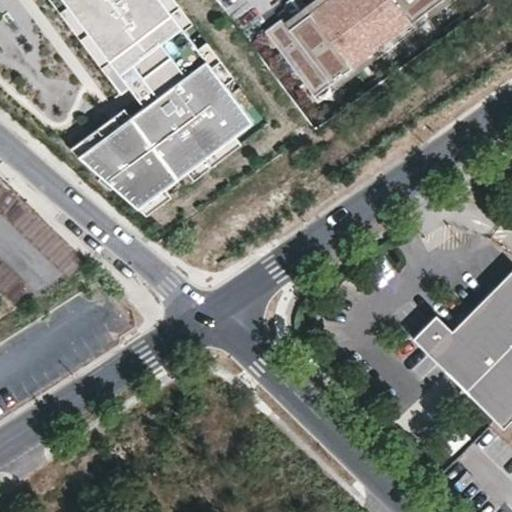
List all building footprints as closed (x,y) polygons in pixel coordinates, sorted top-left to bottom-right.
[(257,118),(164,0),(65,0),(147,105),(82,155),(143,207),(257,118)] [(393,35),(439,0),(325,0),(290,27),(285,20),(282,17),(265,30),(314,95),(331,82),(373,51),(393,35)] [(290,27),(325,0),(311,0),(285,20),(290,27)] [(439,0),(393,35),(398,41),(453,0),(439,0)] [(335,89),(378,57),(373,51),(331,82),(335,89)] [(0,215),(3,217),(16,197),(0,185),(0,215)] [(83,261),(16,197),(3,217),(66,278),(83,261)] [(30,288),(3,261),(0,263),(0,293),(12,305),(30,288)] [(511,417),(511,267),(452,328),(436,312),(412,336),(503,426),(511,417)] [(242,511),(165,460),(88,511),(242,511)]
